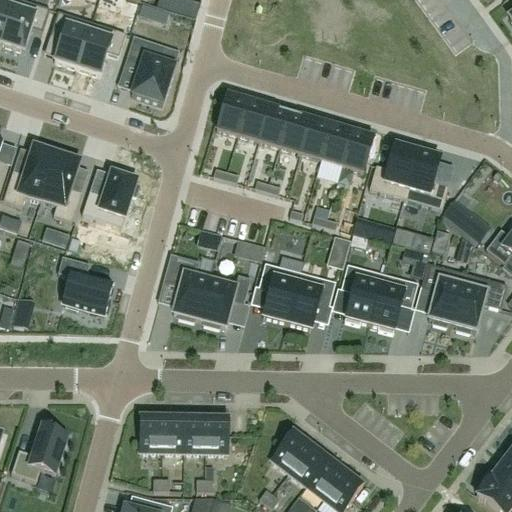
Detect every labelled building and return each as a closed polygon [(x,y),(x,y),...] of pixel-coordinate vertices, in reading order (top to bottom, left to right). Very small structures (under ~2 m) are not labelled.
[(199,8),(173,0),(161,0),(157,12),(194,23),(199,8)] [(0,49),(0,50),(15,4),(14,4),(13,8),(0,3),(0,49)] [(15,4),(0,50),(23,57),(31,34),(42,38),(49,15),(15,4)] [(57,18),(50,40),(61,44),(54,67),(77,74),(91,29),(57,18)] [(91,29),(77,74),(99,82),(107,59),(118,62),(126,40),(91,29)] [(133,42),(125,69),(140,74),(132,97),(131,100),(162,110),(174,72),(159,67),(164,52),(133,42)] [(226,101),(216,135),(238,142),(248,108),(226,101)] [(248,108),(238,142),(259,148),(269,114),(248,108)] [(269,114),(259,148),(279,154),(289,120),(269,114)] [(289,120),(279,154),(300,160),(310,126),(289,120)] [(310,126),(300,160),(321,166),(331,132),(310,126)] [(331,132),(321,166),(341,172),(351,138),(331,132)] [(351,138),(341,172),(363,179),(373,144),(351,138)] [(376,172),(369,195),(403,205),(417,157),(394,151),(387,175),(376,172)] [(12,177),(3,206),(22,212),(25,202),(41,207),(57,156),(43,152),(42,155),(33,152),(31,158),(24,181),(12,177)] [(57,156),(41,207),(56,212),(53,222),(71,228),(81,200),(69,196),(77,173),(79,168),(70,165),(72,161),(57,156)] [(417,157),(403,205),(441,216),(448,193),(433,188),(440,164),(417,157)] [(216,174),(213,183),(225,186),(227,178),(216,174)] [(126,186),(127,183),(101,175),(100,179),(96,178),(92,189),(96,190),(85,222),(125,235),(132,213),(119,208),(126,186)] [(227,178),(225,186),(237,189),(239,181),(227,178)] [(257,186),(255,194),(267,197),(269,189),(257,186)] [(269,189),(267,197),(278,200),(281,192),(269,189)] [(454,206),(442,222),(459,236),(472,220),(454,206)] [(292,215),(290,223),(301,226),(304,218),(292,215)] [(314,221),(312,229),(324,232),(326,224),(314,221)] [(326,224),(324,232),(335,235),(337,227),(326,224)] [(501,235),(485,255),(503,269),(504,270),(511,260),(511,240),(510,243),(501,235)] [(414,239),(410,254),(427,259),(431,244),(414,239)] [(253,250),(250,264),(261,267),(265,253),(253,250)] [(405,255),(402,267),(414,270),(411,282),(422,285),(428,262),(405,255)] [(176,262),(169,288),(180,291),(173,319),(179,321),(178,323),(194,328),(194,325),(199,326),(211,282),(197,279),(199,268),(176,262)] [(62,263),(58,279),(70,282),(63,308),(67,309),(66,313),(77,316),(78,312),(104,319),(111,292),(85,285),(89,270),(62,263)] [(258,293),(258,295),(269,298),(265,314),(263,322),(287,328),(300,279),(265,269),(258,293)] [(430,270),(424,294),(435,298),(428,325),(433,326),(432,329),(446,333),(447,330),(452,331),(466,280),(430,270)] [(347,271),(340,296),(351,299),(344,327),(359,331),(360,327),(369,330),(382,280),(347,271)] [(300,279),(287,328),(311,335),(313,327),(317,311),(329,314),(329,312),(335,288),(300,279)] [(382,280),(369,330),(378,332),(377,336),(392,340),(400,312),(411,315),(418,289),(382,280)] [(466,280),(452,331),(456,332),(455,336),(469,339),(470,336),(475,337),(482,310),(500,315),(506,291),(466,280)] [(211,282),(199,326),(204,327),(203,330),(219,334),(219,331),(225,333),(232,308),(243,311),(250,285),(238,281),(236,289),(211,282)] [(157,347),(166,319),(156,316),(147,343),(157,347)] [(246,348),(246,368),(285,367),(284,347),(246,348)] [(200,366),(200,354),(174,354),(174,365),(200,366)] [(17,406),(38,406),(38,391),(17,391),(17,406)] [(351,412),(366,423),(373,414),(358,403),(351,412)] [(139,444),(139,458),(161,459),(162,423),(139,423),(139,444)] [(162,423),(161,459),(183,459),(184,423),(162,423)] [(184,423),(183,459),(205,459),(206,424),(184,423)] [(206,424),(205,459),(227,460),(227,446),(228,424),(206,424)] [(19,456),(11,479),(36,488),(40,476),(54,481),(67,443),(57,440),(58,437),(42,431),(32,461),(19,456)] [(279,455),(271,466),(288,479),(310,451),(292,437),(279,455)] [(310,451),(288,479),(306,493),(327,464),(310,451)] [(511,454),(503,466),(511,472),(511,454)] [(327,464),(306,493),(323,506),(345,478),(327,464)] [(490,482),(490,483),(511,499),(511,472),(503,466),(490,483),(490,482)] [(345,478),(323,506),(330,511),(346,511),(349,508),(362,491),(345,478)] [(511,511),(511,499),(490,483),(476,501),(478,502),(478,503),(479,504),(479,503),(484,506),(483,507),(484,508),(485,507),(490,511),(511,511)] [(153,485),(153,496),(161,497),(161,485),(153,485)] [(161,485),(161,497),(169,497),(169,485),(161,485)] [(196,485),(196,497),(204,497),(204,485),(196,485)] [(204,485),(204,497),(212,497),(212,486),(204,485)] [(266,495),(259,505),(265,510),(272,500),(266,495)] [(272,500),(265,510),(268,511),(273,511),(279,505),(272,500)]
